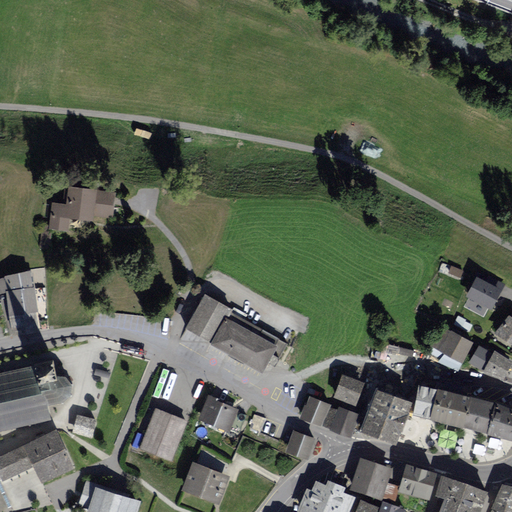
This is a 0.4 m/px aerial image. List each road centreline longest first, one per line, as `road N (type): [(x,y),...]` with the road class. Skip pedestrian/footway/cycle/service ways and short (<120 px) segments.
road 1 (unclassified): [(511,248),(341,159),(302,148),(0,108)]
road 2 (residential): [(0,348),(93,332),(132,341),(351,448)]
road 3 (residential): [(511,393),(426,374),(375,382),(351,448)]
road 4 (residential): [(493,472),(351,448)]
